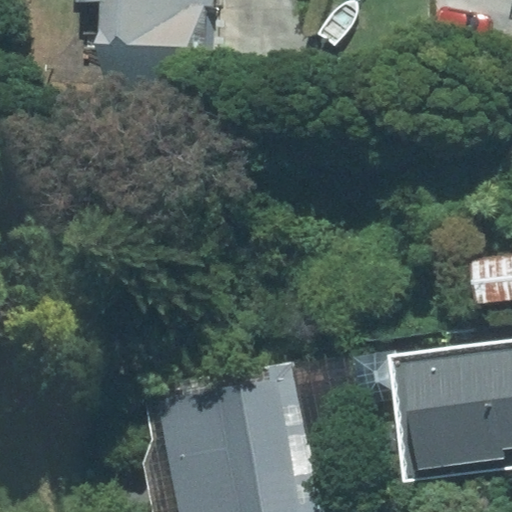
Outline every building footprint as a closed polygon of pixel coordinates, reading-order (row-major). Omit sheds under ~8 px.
[(138,28),(137,78),(226,82),(228,0),(107,0),(107,28),(138,28)] [(511,278),(496,282),(505,329),(511,328),(511,278)] [(511,383),(445,399),(470,505),(511,495),(511,383)] [(124,399),(97,402),(101,423),(127,419),(124,399)] [(182,465),(173,490),(177,511),(334,511),(312,400),(175,427),(182,465)]
